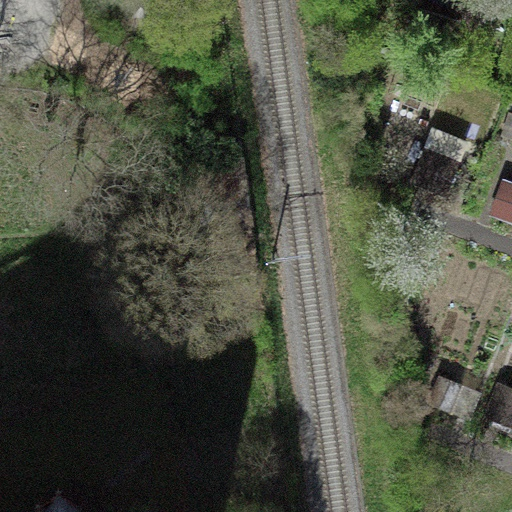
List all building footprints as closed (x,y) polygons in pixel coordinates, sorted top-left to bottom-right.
[(431,129),(408,187),(445,201),(467,144),(431,129)] [(241,164),(200,170),(207,222),(215,274),(255,268),(241,164)] [(511,188),(499,183),(487,219),(511,227),(511,188)] [(440,372),(428,400),(451,409),(462,380),(440,372)] [(511,386),(495,380),(482,412),(511,423),(511,386)]
